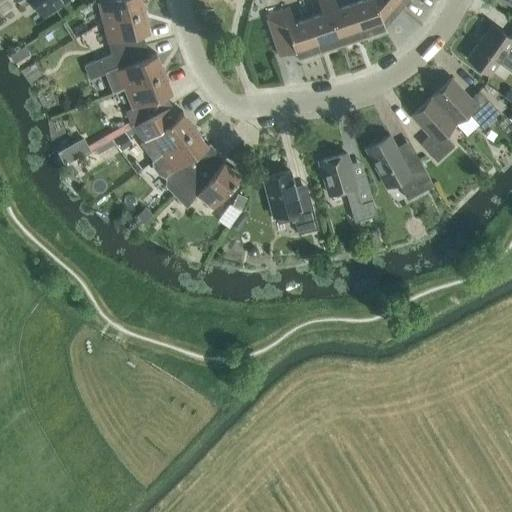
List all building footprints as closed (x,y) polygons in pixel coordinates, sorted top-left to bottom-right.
[(16,0),(21,7),(31,0),(33,0),(43,14),(64,0),(16,0)] [(100,0),(97,1),(102,21),(144,11),(140,0),(100,0)] [(316,0),(321,12),(307,17),(319,52),(341,45),(325,0),(316,0)] [(325,0),(341,45),(362,37),(350,2),(337,7),(334,0),(325,0)] [(357,0),(350,2),(362,37),(384,30),(383,27),(400,8),(390,0),(357,0)] [(390,0),(400,8),(406,0),(390,0)] [(319,52),(307,17),(294,21),(289,7),(265,15),(279,56),(294,50),(297,59),(319,52)] [(102,21),(107,42),(111,53),(145,44),(142,33),(149,31),(144,11),(102,21)] [(491,24),(467,58),(490,74),(498,62),(511,71),(511,32),(509,36),(491,24)] [(150,56),(145,44),(111,53),(116,69),(110,71),(108,76),(114,91),(112,92),(124,88),(164,73),(156,53),(150,56)] [(139,123),(171,105),(165,94),(171,92),(164,73),(124,88),(132,108),(132,107),(138,123),(139,123)] [(451,78),(431,96),(455,122),(467,111),(482,128),(500,112),(479,90),(470,98),(451,78)] [(455,122),(431,96),(410,115),(429,135),(420,143),(436,161),(454,145),(443,133),(455,122)] [(177,115),(171,105),(139,123),(138,123),(131,126),(141,141),(139,142),(152,160),(195,128),(182,111),(177,115)] [(207,145),(195,128),(152,160),(151,161),(152,167),(158,174),(165,178),(165,186),(172,193),(210,158),(202,149),(207,145)] [(127,133),(114,141),(120,151),(133,142),(127,133)] [(406,199),(432,185),(418,158),(406,165),(389,134),(364,148),(385,187),(397,180),(406,199)] [(65,164),(90,151),(87,146),(83,139),(59,152),(65,164)] [(344,189),(350,207),(354,221),(376,215),(372,200),(364,175),(353,178),(345,152),(318,160),(329,194),(344,189)] [(210,158),(172,193),(186,208),(196,195),(212,208),(239,175),(222,161),(218,166),(210,158)] [(317,229),(307,190),(295,193),(289,170),(262,177),(272,216),(275,215),(277,223),(293,219),(297,234),(317,229)] [(231,225),(240,213),(242,210),(248,198),(237,193),(232,205),(229,203),(218,219),(229,228),(231,225)] [(247,214),(244,212),(240,213),(231,225),(232,230),(235,232),(239,231),(248,218),(247,214)] [(378,230),(366,233),(369,245),(381,242),(378,230)]
